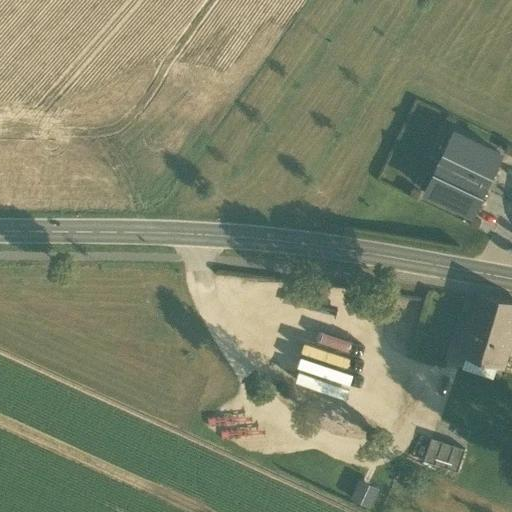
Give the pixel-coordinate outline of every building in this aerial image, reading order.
[(444,122),(451,126),(455,118),(447,114),(444,122)] [(499,153),(454,131),(425,191),(470,213),(483,186),(479,184),(482,177),(486,179),(499,153)] [(412,187),(408,195),(416,199),(420,191),(412,187)] [(480,220),(473,217),(469,225),(477,229),(480,220)] [(457,350),(504,366),(511,338),(511,303),(482,295),(476,315),(469,313),(457,350)] [(213,428),(259,433),(261,419),(214,414),(213,428)] [(424,461),(457,472),(465,449),(431,438),(424,461)] [(372,505),(381,486),(360,476),(351,495),(372,505)]
